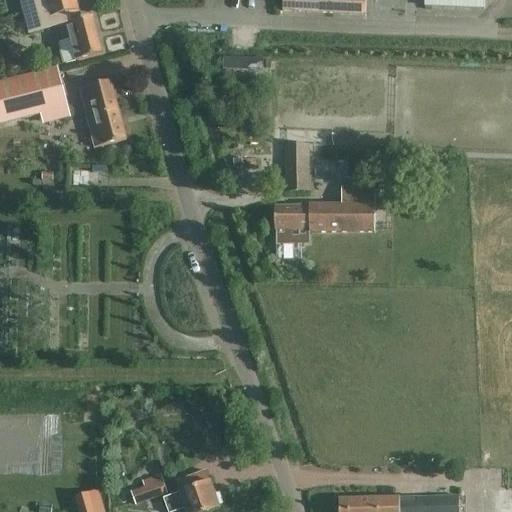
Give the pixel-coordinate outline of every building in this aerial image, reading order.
[(81,21),(75,0),(20,0),(28,32),(59,25),(63,40),(57,41),(63,65),(103,54),(93,17),(81,21)] [(363,14),(363,0),(280,0),(280,9),(363,14)] [(484,9),(484,0),(424,0),(424,7),(484,9)] [(0,123),(64,108),(56,71),(0,84),(0,123)] [(96,150),(127,142),(111,83),(80,91),(96,150)] [(281,190),(305,190),(306,142),(282,142),(281,190)] [(308,209),(274,209),(274,231),(274,244),(310,244),(310,235),(375,235),(375,191),(341,191),(341,207),(308,207),(308,209)] [(136,507),(168,495),(161,475),(142,482),(145,489),(131,494),(136,507)] [(163,501),(167,511),(181,511),(184,511),(213,511),(220,509),(211,484),(163,501)] [(459,511),(459,499),(340,502),(339,511),(459,511)]
